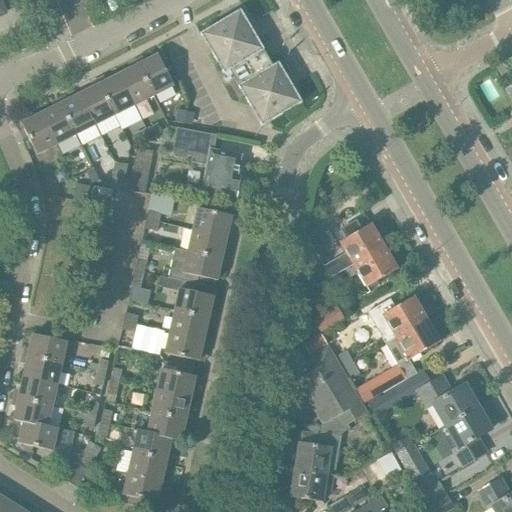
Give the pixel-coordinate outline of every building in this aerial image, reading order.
[(273,66),(240,11),(200,34),(224,74),(229,71),(262,127),(302,104),(278,63),(273,66)] [(138,66),(153,97),(173,87),(158,56),(138,66)] [(118,75),(134,107),(153,97),(138,66),(118,75)] [(115,116),(134,107),(118,75),(99,85),(115,116)] [(80,95),(96,126),(115,116),(99,85),(80,95)] [(76,136),(96,126),(80,95),(60,104),(76,136)] [(41,114),(57,145),(76,136),(60,104),(41,114)] [(187,112),(178,111),(176,123),(184,125),(187,112)] [(57,145),(41,114),(21,124),(37,155),(57,145)] [(146,130),(150,138),(162,132),(158,124),(146,130)] [(192,158),(191,165),(206,167),(201,190),(236,197),(239,179),(235,178),(239,157),(194,149),(189,148),(192,131),(177,128),(172,152),(175,158),(184,159),(188,157),(192,158)] [(150,138),(146,130),(135,135),(139,143),(150,138)] [(113,171),(126,174),(128,165),(115,163),(113,171)] [(149,169),(134,166),(133,172),(129,191),(143,194),(147,175),(149,169)] [(93,169),(86,172),(92,184),(99,180),(94,168),(93,169)] [(124,182),(126,174),(113,171),(112,180),(124,182)] [(77,184),(75,193),(87,196),(89,188),(77,184)] [(87,196),(75,193),(73,201),(85,204),(87,196)] [(197,209),(192,231),(226,239),(231,217),(197,209)] [(146,221),(159,223),(161,215),(148,212),(146,221)] [(157,232),(159,223),(146,221),(144,229),(157,232)] [(323,267),(315,253),(303,259),(303,265),(307,273),(296,280),(304,294),(317,286),(317,287),(325,282),(344,271),(384,248),(384,247),(371,225),(361,231),(356,221),(340,230),(346,239),(339,243),(346,254),(335,260),(323,267)] [(222,260),(226,239),(192,231),(187,252),(222,260)] [(397,270),(384,248),(344,271),(349,279),(357,274),(366,288),(397,270)] [(195,285),(197,277),(217,282),(222,260),(187,252),(175,249),(169,279),(195,285)] [(138,259),(135,271),(144,273),(146,261),(138,259)] [(144,273),(135,271),(132,283),(141,285),(144,273)] [(325,282),(317,287),(324,298),(331,293),(325,282)] [(179,290),(174,311),(208,319),(213,297),(179,290)] [(413,298),(382,316),(396,339),(427,321),(413,298)] [(344,320),(337,308),(314,321),(321,333),(344,320)] [(170,332),(204,340),(208,319),(174,311),(170,332)] [(125,314),(124,322),(136,325),(138,316),(125,314)] [(440,343),(427,321),(396,339),(385,345),(398,367),(440,343)] [(134,333),(136,325),(124,322),(122,330),(134,333)] [(204,340),(170,332),(165,354),(199,362),(204,340)] [(27,357),(62,364),(67,343),(32,335),(27,357)] [(327,347),(320,335),(303,345),(310,357),(327,347)] [(101,347),(100,357),(109,359),(111,349),(101,347)] [(295,381),(322,426),(321,426),(322,427),(321,436),(301,433),(295,471),(334,477),(341,434),(350,429),(348,426),(367,414),(328,349),(304,363),(309,373),(295,381)] [(347,353),(337,359),(343,370),(353,364),(347,353)] [(62,364),(27,357),(23,378),(40,382),(57,386),(62,364)] [(100,360),(97,372),(105,374),(108,362),(100,360)] [(359,374),(353,364),(343,370),(349,380),(359,374)] [(113,369),(110,381),(119,383),(122,371),(113,369)] [(156,392),(190,399),(195,377),(161,370),(156,392)] [(103,387),(105,374),(97,372),(94,385),(103,387)] [(386,391),(378,377),(356,390),(364,404),(379,396),(386,391)] [(18,399),(52,407),(57,386),(40,382),(23,378),(18,399)] [(433,405),(446,427),(478,409),(464,385),(450,394),(441,378),(417,391),(427,408),(433,405)] [(116,395),(119,383),(110,381),(107,393),(116,395)] [(151,413),(186,420),(190,399),(156,392),(151,413)] [(394,406),(387,394),(368,404),(375,417),(394,406)] [(48,427),(52,407),(18,399),(13,421),(15,421),(23,423),(23,422),(47,428),(48,427)] [(90,402),(87,415),(96,417),(99,404),(90,402)] [(491,430),(478,409),(446,427),(458,449),(454,452),(463,467),(486,454),(477,439),(491,430)] [(101,423),(109,425),(112,412),(103,410),(101,423)] [(186,420),(151,413),(147,433),(147,434),(171,439),(171,440),(181,442),(186,420)] [(96,417),(87,415),(84,427),(93,429),(96,417)] [(11,437),(19,439),(18,444),(69,456),(74,433),(48,427),(47,428),(23,422),(23,423),(15,421),(11,437)] [(106,437),(109,425),(101,423),(98,435),(106,437)] [(166,460),(171,440),(171,439),(147,434),(147,433),(137,431),(132,453),(166,460)] [(391,447),(396,455),(413,446),(408,437),(391,447)] [(85,450),(96,457),(101,449),(90,443),(85,450)] [(413,446),(396,455),(418,493),(419,492),(426,505),(445,494),(438,481),(435,483),(413,446)] [(92,464),(96,457),(85,450),(81,457),(92,464)] [(127,474),(162,481),(166,460),(132,453),(127,474)] [(92,464),(81,457),(76,464),(87,471),(92,464)] [(399,472),(393,461),(379,469),(385,480),(399,472)] [(332,493),(334,477),(295,471),(290,498),(322,503),(324,492),(332,493)] [(162,481),(127,474),(121,504),(148,509),(150,502),(157,503),(162,481)] [(492,507),(494,511),(511,511),(511,494),(510,496),(500,479),(475,493),(486,511),(492,507)] [(345,511),(367,499),(360,488),(326,509),(328,511),(345,511)] [(0,511),(12,511),(16,507),(0,496),(0,511)] [(448,511),(454,509),(447,496),(428,507),(430,511),(448,511)] [(387,507),(381,497),(354,511),(379,511),(380,511),(387,507)]
